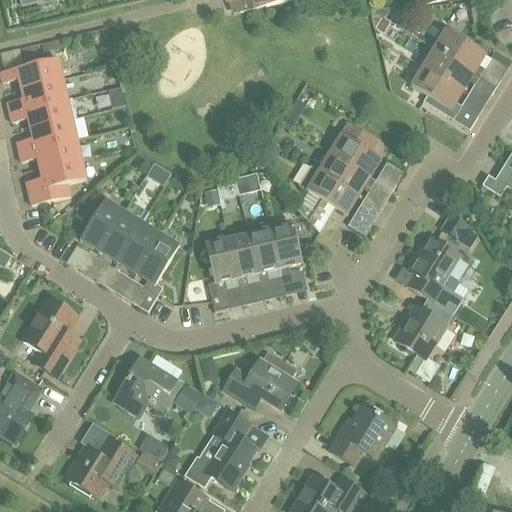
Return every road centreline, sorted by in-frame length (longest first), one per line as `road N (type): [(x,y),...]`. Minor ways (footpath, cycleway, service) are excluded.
road 1 (residential): [(339,309),(439,165),(465,159),(511,98)]
road 2 (residential): [(131,324),(190,342),(339,309)]
road 3 (residential): [(2,175),(18,244),(131,324)]
road 4 (residential): [(29,485),(131,324)]
road 5 (residential): [(254,511),(343,368)]
road 6 (residential): [(473,435),(343,368)]
